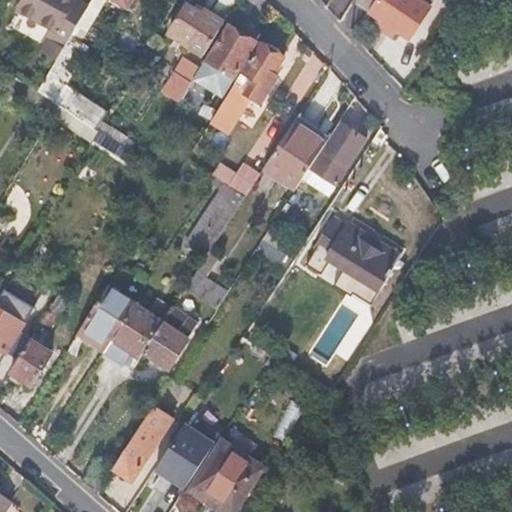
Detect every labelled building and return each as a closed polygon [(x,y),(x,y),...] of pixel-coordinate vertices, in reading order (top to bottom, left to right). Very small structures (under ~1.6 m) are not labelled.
[(57,32),(74,0),(22,0),(16,10),(57,32)] [(80,42),(105,0),(92,0),(71,37),(80,42)] [(355,0),(355,1),(369,10),(375,0),(355,0)] [(379,0),(372,12),(384,20),(397,29),(410,37),(429,8),(417,0),(379,0)] [(190,46),(205,55),(225,22),(211,13),(208,17),(186,3),(172,28),(193,41),(190,46)] [(127,13),(109,42),(133,57),(155,20),(146,15),(142,22),(127,13)] [(397,29),(384,20),(380,27),(393,35),(397,29)] [(235,77),(257,43),(247,37),(232,27),(211,61),(235,77)] [(247,37),(257,43),(260,37),(250,31),(247,37)] [(67,110),(79,92),(66,84),(88,47),(80,42),(71,37),(38,91),(61,106),(67,110)] [(244,72),(236,84),(247,92),(246,93),(263,104),(280,78),(275,75),(285,59),(283,58),(283,53),(272,45),(267,47),(263,46),(245,73),(244,72)] [(166,92),(180,102),(202,67),(194,62),(190,67),(184,63),(166,92)] [(102,121),(109,111),(79,92),(67,110),(97,129),(102,121)] [(231,92),(220,110),(230,116),(241,98),(231,92)] [(102,121),(97,129),(100,131),(129,150),(135,142),(102,121)] [(311,166),(327,141),(296,121),(265,168),(296,188),(302,180),(311,166)] [(327,141),(311,166),(336,184),(367,138),(340,121),(327,141)] [(124,159),(129,150),(100,131),(95,140),(124,159)] [(225,183),(246,197),(261,175),(244,165),(237,177),(221,167),(215,176),(225,183)] [(327,198),(336,184),(311,166),(302,180),(327,198)] [(236,213),(246,197),(225,183),(187,243),(208,257),(211,251),(229,223),(236,213)] [(236,213),(229,223),(236,228),(243,218),(236,213)] [(485,242),(511,232),(511,214),(480,226),(485,242)] [(333,216),(313,247),(377,288),(396,256),(333,216)] [(236,228),(229,223),(211,251),(223,259),(242,231),(236,228)] [(256,250),(285,270),(293,258),(271,243),(277,234),(269,229),(256,250)] [(195,276),(187,288),(218,308),(226,296),(195,276)] [(111,340),(135,303),(108,287),(81,329),(107,346),(109,344),(111,340)] [(218,308),(187,288),(181,298),(212,318),(218,308)] [(60,293),(42,322),(51,328),(69,299),(60,293)] [(111,340),(141,359),(143,355),(164,322),(135,303),(111,340)] [(0,348),(7,353),(25,324),(0,307),(0,348)] [(177,331),(164,322),(143,355),(167,370),(189,337),(187,336),(192,328),(182,322),(177,331)] [(103,353),(107,346),(81,329),(77,335),(103,353)] [(34,333),(30,340),(43,348),(46,344),(40,340),(42,338),(34,333)] [(43,348),(30,340),(11,370),(34,384),(53,354),(43,348)] [(141,359),(111,340),(109,344),(138,363),(141,359)] [(155,405),(113,468),(126,476),(130,477),(134,477),(138,475),(150,454),(149,450),(161,431),(165,432),(174,418),(155,405)] [(150,454),(165,432),(161,431),(149,450),(150,454)] [(218,511),(231,511),(262,465),(219,438),(185,490),(218,511)] [(97,494),(113,468),(100,459),(84,483),(89,487),(97,494)] [(0,494),(0,511),(5,511),(12,503),(0,494)]
